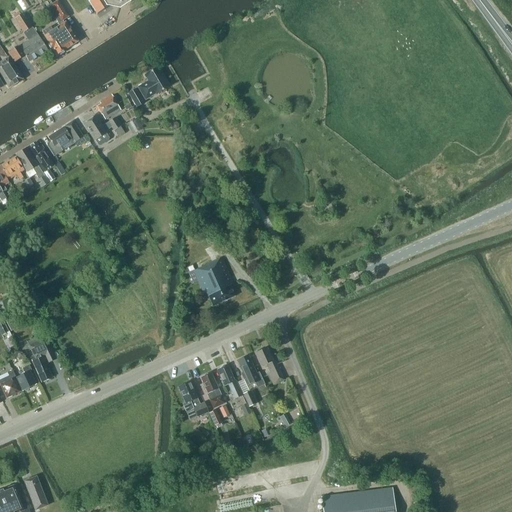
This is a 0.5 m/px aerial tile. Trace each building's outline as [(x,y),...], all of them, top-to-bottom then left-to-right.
[(62,21),(69,17),(58,0),(50,5),(51,5),(47,8),(59,26),(52,31),(50,27),(42,32),(44,36),(56,56),(58,54),(60,55),(63,53),(64,51),(77,42),(63,21),(62,21)] [(86,0),(96,15),(111,5),(107,0),(86,0)] [(23,13),(13,20),(23,34),(26,32),(32,28),(32,27),(23,13)] [(27,41),(18,46),(29,63),(48,51),(32,27),(32,28),(26,32),(23,34),(27,41)] [(8,53),(14,63),(23,57),(17,47),(8,53)] [(8,89),(22,80),(8,58),(0,62),(0,75),(3,79),(2,80),(8,89)] [(156,95),(169,87),(157,68),(144,75),(148,82),(138,88),(145,100),(155,94),(156,95)] [(137,108),(144,104),(135,89),(128,93),(137,108)] [(105,120),(121,110),(111,95),(99,102),(101,105),(97,107),(101,115),(102,114),(105,120)] [(101,127),(95,116),(83,124),(94,141),(95,140),(98,145),(100,145),(108,140),(108,138),(105,134),(106,133),(105,132),(111,128),(113,131),(120,126),(115,118),(101,127)] [(132,135),(143,129),(137,118),(126,124),(132,135)] [(73,122),(70,124),(63,127),(47,138),(51,143),(47,146),(54,156),(74,143),(73,142),(79,139),(83,137),(73,122)] [(41,151),(35,143),(27,148),(44,173),(48,170),(54,166),(43,149),(41,151)] [(44,176),(38,167),(26,148),(16,155),(26,172),(25,173),(29,179),(36,175),(39,179),(41,183),(38,184),(41,188),(50,183),(45,175),(44,176)] [(0,165),(0,166),(5,176),(8,180),(16,175),(19,180),(22,178),(20,173),(24,171),(15,157),(0,165)] [(5,176),(0,166),(0,189),(2,192),(6,190),(3,186),(8,183),(5,176)] [(50,182),(54,179),(48,170),(44,173),(50,182)] [(33,187),(29,179),(23,182),(28,190),(33,187)] [(212,307),(234,297),(230,287),(232,286),(220,260),(194,273),(193,271),(188,273),(193,284),(198,281),(206,298),(207,297),(212,307)] [(15,314),(5,320),(11,331),(21,326),(15,314)] [(0,322),(0,330),(2,335),(8,332),(3,321),(0,322)] [(41,383),(51,378),(45,364),(56,360),(45,338),(29,345),(35,359),(31,360),(41,383)] [(274,366),(266,348),(261,351),(259,350),(257,351),(256,353),(254,353),(261,367),(266,365),(270,373),(268,374),(273,385),(283,381),(276,365),(274,366)] [(256,374),(248,356),(237,361),(242,373),(240,374),(243,380),(245,380),(247,386),(254,383),(257,388),(264,385),(259,373),(256,374)] [(16,378),(16,379),(22,391),(23,391),(25,391),(28,390),(28,388),(35,385),(29,372),(31,371),(29,366),(22,369),(24,374),(16,378)] [(241,396),(234,382),(227,366),(216,370),(221,381),(221,382),(223,387),(227,385),(229,389),(234,399),(241,396)] [(16,379),(16,378),(15,378),(12,371),(7,373),(8,376),(0,380),(0,388),(5,399),(7,398),(9,398),(11,397),(12,396),(20,392),(14,380),(16,379)] [(224,404),(210,373),(200,378),(205,388),(204,390),(206,394),(213,409),(224,404)] [(190,383),(178,388),(184,402),(185,404),(182,405),(185,413),(193,409),(196,417),(208,412),(204,403),(200,405),(199,404),(192,387),(190,383)] [(248,407),(256,404),(250,391),(242,394),(248,407)] [(244,416),(250,414),(246,404),(240,407),(244,416)] [(229,416),(225,406),(219,409),(223,418),(229,416)] [(214,427),(221,423),(215,410),(208,413),(214,427)] [(285,427),(291,424),(285,414),(279,417),(285,427)] [(263,438),(270,435),(267,429),(260,432),(263,438)] [(35,510),(47,506),(36,477),(24,482),(35,510)] [(13,486),(0,490),(0,511),(19,511),(23,510),(13,486)] [(322,511),(393,511),(391,489),(320,498),(322,511)]
